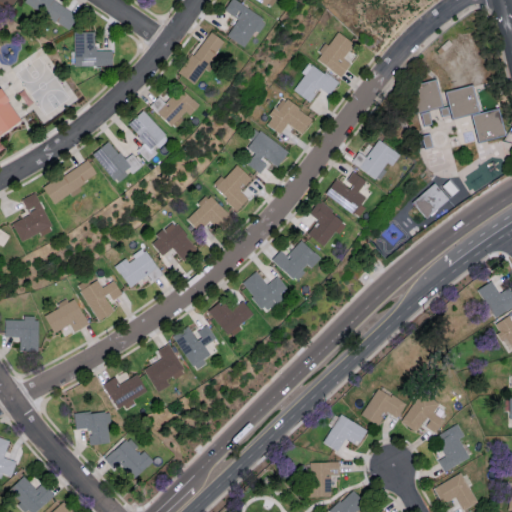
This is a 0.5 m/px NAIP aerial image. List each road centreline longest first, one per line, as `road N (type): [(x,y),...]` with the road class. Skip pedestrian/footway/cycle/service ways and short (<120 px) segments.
road 1 (residential): [(0,408),(73,373),(179,305),(251,243),(386,69),(465,0)]
road 2 (primary): [(511,189),(437,242),(334,334),(191,477)]
road 3 (primary): [(204,496),(451,270)]
road 4 (residential): [(0,181),(119,103),(196,0)]
road 5 (residential): [(108,511),(0,380)]
